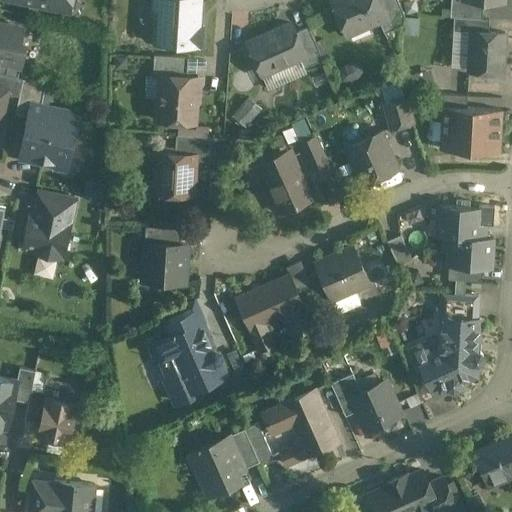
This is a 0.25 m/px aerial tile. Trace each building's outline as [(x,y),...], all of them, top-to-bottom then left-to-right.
[(71,0),(9,0),(30,4),(38,6),(69,12),(71,0)] [(153,0),(152,16),(156,16),(154,44),(160,45),(163,49),(171,49),(176,46),(202,47),(203,28),(199,27),(200,0),(153,0)] [(330,0),(347,36),(379,22),(385,19),(376,0),(330,0)] [(404,16),(396,0),(376,0),(385,19),(379,22),(384,34),(403,26),(404,16)] [(483,1),(465,0),(450,0),(450,18),(453,18),(482,20),(483,1)] [(38,6),(30,4),(27,16),(35,18),(38,6)] [(482,20),(453,18),(453,31),(471,32),(488,32),(489,21),(482,20)] [(22,29),(0,24),(0,63),(20,67),(25,44),(20,43),(22,29)] [(291,25),(248,44),(261,75),(299,59),(305,56),(296,34),(291,25)] [(323,61),(308,28),(296,34),(305,56),(299,59),(304,70),(323,61)] [(488,32),(471,32),(469,72),(502,74),(504,33),(488,32)] [(188,59),(154,56),(152,77),(161,78),(161,77),(187,78),(188,59)] [(20,67),(0,63),(0,75),(17,79),(20,67)] [(17,79),(0,75),(0,89),(8,91),(7,95),(19,98),(22,80),(17,79)] [(187,78),(161,77),(161,78),(160,102),(157,107),(156,113),(159,118),(158,122),(194,124),(197,79),(187,78)] [(46,85),(22,80),(19,98),(15,116),(28,118),(31,105),(42,107),(43,101),(46,85)] [(467,96),(431,94),(430,111),(444,111),(444,107),(466,108),(467,96)] [(406,98),(384,104),(391,129),(413,123),(406,98)] [(246,100),(234,114),(246,125),(259,112),(246,100)] [(42,107),(31,105),(28,118),(21,156),(42,160),(41,163),(56,166),(57,163),(67,165),(73,138),(69,137),(74,114),(42,107)] [(466,108),(444,107),(444,111),(442,150),(498,153),(500,110),(466,108)] [(287,125),(291,140),(310,135),(306,120),(287,125)] [(380,133),(348,147),(364,184),(396,169),(380,133)] [(212,139),(176,137),(175,152),(180,152),(180,155),(195,156),(195,162),(211,163),(212,139)] [(315,138),(300,145),(312,170),(326,164),(315,138)] [(180,155),(157,154),(154,194),(192,196),(195,162),(195,156),(180,155)] [(292,156),(261,170),(281,214),(312,200),(292,156)] [(74,198),(40,191),(36,207),(68,213),(72,211),(74,198)] [(480,208),(438,206),(436,237),(444,237),(444,235),(484,238),(485,223),(479,223),(480,208)] [(0,231),(1,228),(12,231),(15,221),(3,218),(5,209),(0,207),(0,231)] [(68,213),(36,207),(34,216),(30,215),(23,248),(38,251),(41,256),(54,258),(58,255),(62,256),(68,227),(66,223),(68,213)] [(181,229),(145,227),(144,243),(180,245),(181,229)] [(484,238),(444,235),(444,237),(443,252),(449,252),(448,266),(482,268),(490,269),(492,238),(484,238)] [(411,260),(400,236),(387,242),(398,267),(411,260)] [(180,245),(144,243),(142,282),(185,284),(187,245),(180,245)] [(353,248),(316,265),(319,272),(332,299),(339,313),(360,303),(354,290),(369,283),(353,248)] [(482,268),(456,267),(454,295),(465,295),(465,281),(481,282),(482,268)] [(319,272),(308,277),(326,319),(339,313),(332,299),(319,272)] [(289,276),(238,299),(261,350),(272,345),(263,325),(283,316),(292,336),(312,327),(289,276)] [(454,295),(442,294),(440,319),(441,319),(442,318),(476,320),(478,296),(465,295),(454,295)] [(194,300),(162,314),(171,336),(201,324),(201,325),(205,323),(194,300)] [(476,320),(442,318),(441,319),(439,351),(429,356),(424,343),(410,350),(418,369),(424,366),(430,380),(428,384),(434,398),(447,392),(448,393),(453,395),(462,391),(464,386),(463,382),(476,376),(476,365),(479,365),(482,362),(483,356),(480,353),(477,353),(479,320),(476,320)] [(171,336),(150,346),(158,365),(161,363),(168,378),(166,384),(174,401),(179,403),(192,398),(189,392),(224,377),(218,362),(220,361),(221,357),(220,353),(215,351),(213,352),(201,325),(201,324),(171,336)] [(356,329),(344,325),(340,337),(352,341),(356,329)] [(35,371),(19,368),(16,381),(17,381),(13,399),(29,403),(29,401),(29,400),(31,389),(35,371)] [(352,374),(330,383),(345,416),(358,411),(352,396),(361,392),(352,374)] [(16,381),(0,377),(0,425),(7,427),(13,399),(17,381),(16,381)] [(69,386),(46,381),(43,392),(47,392),(45,403),(41,423),(38,435),(69,441),(76,404),(76,400),(76,396),(72,389),(69,386)] [(361,392),(352,396),(358,411),(366,429),(399,414),(384,382),(361,392)] [(43,392),(31,389),(29,400),(45,403),(47,392),(43,392)] [(315,390),(263,413),(272,434),(293,425),(301,444),(281,453),(286,465),(338,442),(315,390)] [(45,403),(29,400),(29,401),(29,403),(25,420),(41,423),(45,403)] [(257,424),(245,430),(259,463),(260,464),(273,458),(257,424)] [(245,430),(229,437),(234,448),(241,464),(244,470),(259,463),(245,430)] [(511,438),(475,453),(488,483),(501,478),(506,480),(511,477),(511,438)] [(222,440),(189,455),(206,494),(240,479),(234,467),(241,464),(234,448),(227,451),(222,440)] [(422,472),(404,480),(402,477),(387,483),(388,487),(370,495),(377,511),(383,509),(383,511),(419,511),(430,508),(437,504),(428,485),(422,472)] [(443,478),(428,485),(437,504),(430,508),(431,511),(454,511),(457,511),(443,478)] [(91,511),(94,486),(53,481),(53,483),(32,481),(31,494),(46,496),(44,511),(91,511)] [(44,511),(46,496),(31,494),(29,511),(44,511)]
